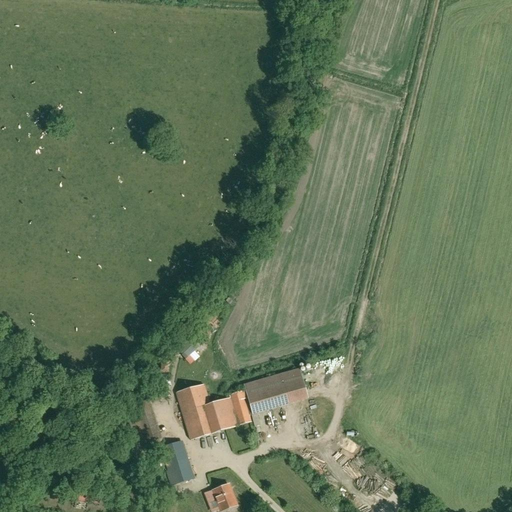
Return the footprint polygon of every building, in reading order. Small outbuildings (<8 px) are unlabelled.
[(193,351),(197,346),(184,332),(170,345),(189,364),(198,356),(193,351)] [(299,370),(243,386),(245,391),(247,399),(249,405),(305,390),(299,370)] [(204,385),(176,393),(190,441),(251,423),(249,416),(244,400),(247,399),(245,391),(229,396),(230,399),(209,405),(204,385)] [(148,400),(139,402),(150,440),(158,438),(148,400)] [(162,448),(174,486),(193,479),(181,442),(162,448)] [(73,483),(70,500),(99,504),(102,487),(73,483)] [(213,491),(204,495),(207,504),(216,500),(220,510),(221,511),(236,506),(228,485),(213,491)]
